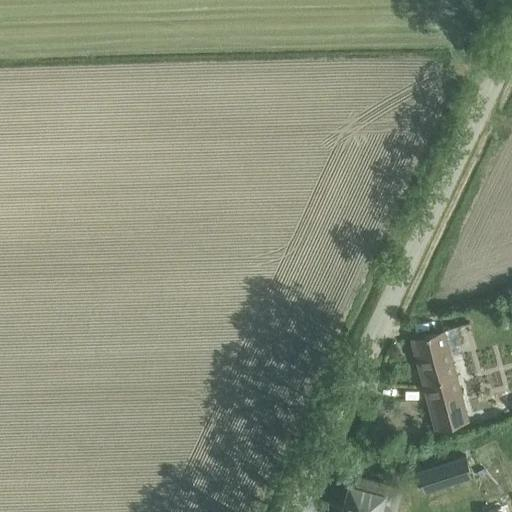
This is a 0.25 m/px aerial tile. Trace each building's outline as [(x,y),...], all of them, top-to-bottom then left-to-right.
[(411,347),(436,424),(466,414),(440,337),(411,347)] [(497,412),(511,407),(511,390),(492,397),(497,412)] [(416,461),(431,506),(464,495),(448,450),(416,461)] [(352,511),(388,511),(389,509),(398,511),(400,511),(408,486),(385,480),(382,489),(360,483),(352,511)] [(511,511),(511,500),(485,509),(485,511),(511,511)]
